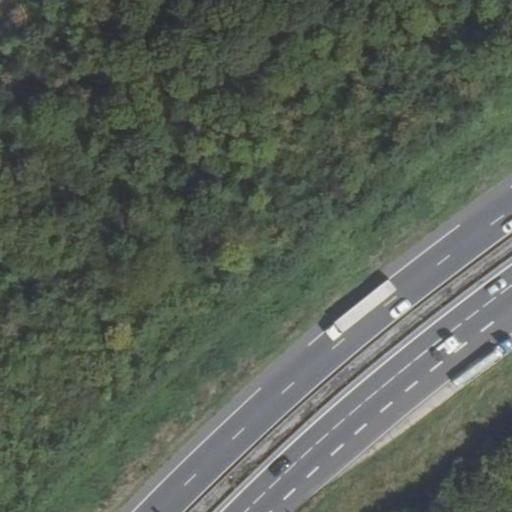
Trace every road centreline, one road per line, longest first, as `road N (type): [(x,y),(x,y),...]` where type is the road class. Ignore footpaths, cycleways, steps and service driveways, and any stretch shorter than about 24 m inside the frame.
road 1 (trunk): [(511,210),(340,337),(155,511)]
road 2 (trunk): [(250,511),(381,394),(487,313)]
